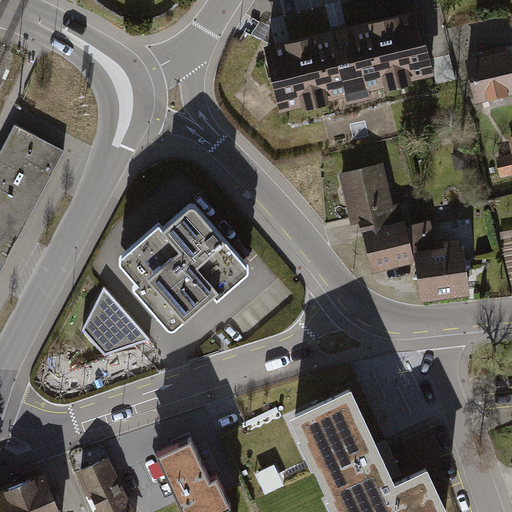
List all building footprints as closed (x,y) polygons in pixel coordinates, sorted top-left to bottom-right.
[(270,51),(284,115),(440,80),(426,16),(270,51)] [(511,56),(472,64),(480,108),(511,101),(511,56)] [(0,272),(65,149),(14,123),(0,150),(0,272)] [(500,177),(511,174),(511,126),(506,128),(511,152),(496,156),(500,177)] [(471,147),(451,152),(455,169),(475,165),(471,147)] [(389,166),(340,178),(353,233),(401,222),(389,166)] [(187,195),(156,221),(153,219),(112,254),(133,278),(128,282),(167,326),(206,290),(211,296),(246,265),(209,223),(211,221),(187,195)] [(404,228),(364,238),(372,270),(412,260),(404,228)] [(460,253),(417,259),(422,299),(465,293),(460,253)] [(146,335),(100,283),(77,324),(100,354),(138,338),(146,335)] [(349,378),(283,409),(331,511),(448,511),(450,511),(426,459),(394,474),(349,378)] [(188,434),(154,449),(182,511),(223,511),(220,504),(227,501),(214,471),(206,474),(188,434)] [(129,511),(105,459),(79,471),(97,511),(129,511)] [(268,492),(286,484),(277,463),(259,471),(268,492)] [(64,511),(50,474),(0,492),(0,496),(5,511),(64,511)]
